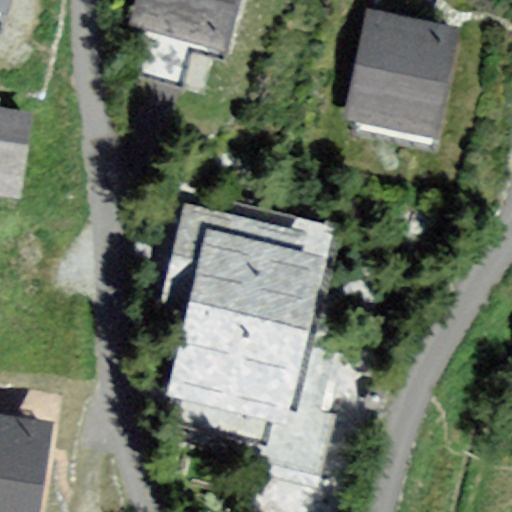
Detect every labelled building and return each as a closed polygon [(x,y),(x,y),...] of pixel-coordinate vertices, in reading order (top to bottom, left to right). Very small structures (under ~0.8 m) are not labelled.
[(16,0),(0,0),(0,17),(9,21),(16,0)] [(246,0),(145,0),(137,31),(231,57),(246,0)] [(466,39),(372,19),(349,128),(443,148),(466,39)] [(5,104),(0,103),(0,203),(25,207),(38,120),(3,115),(5,104)] [(340,245),(191,210),(166,319),(197,326),(178,406),(296,434),(340,245)] [(41,511),(55,424),(0,415),(0,511),(41,511)]
